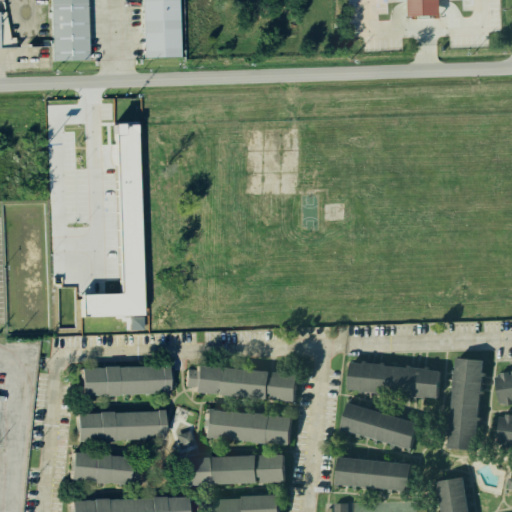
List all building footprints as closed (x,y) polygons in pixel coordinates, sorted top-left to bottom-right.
[(46,0),(85,0),(88,59),(49,60),(46,0)] [(140,0),(142,57),(179,56),(177,0),(140,0)] [(408,0),(409,16),(441,15),(440,0),(408,0)] [(0,11),(0,47),(15,47),(15,37),(8,37),(7,11),(0,11)] [(80,316),(141,315),(136,124),(113,124),(118,293),(80,294),(80,316)] [(343,356),(441,369),(438,395),(340,382),(343,356)] [(451,358),(482,360),(474,451),(443,449),(451,358)] [(186,364),(297,375),(294,401),(183,391),(186,364)] [(71,368),(161,365),(162,392),(72,395),(71,368)] [(498,375),(511,373),(511,406),(497,409),(498,375)] [(341,400),(414,425),(405,452),(331,427),(341,400)] [(201,407),(291,418),(287,445),(197,434),(201,407)] [(69,413),(155,411),(155,437),(70,439),(69,413)] [(502,418),(511,418),(511,452),(495,452),(502,418)] [(183,425),(191,445),(179,450),(171,430),(183,425)] [(64,450),(140,458),(137,484),(61,475),(64,450)] [(177,459),(279,456),(280,482),(178,486),(177,459)] [(329,457),(407,462),(406,488),(327,484),(329,457)] [(466,511),(461,476),(434,480),(438,511),(466,511)] [(270,511),(270,496),(208,498),(209,511),(270,511)] [(180,511),(180,497),(67,497),(67,511),(180,511)] [(334,503),(334,511),(347,511),(347,503),(334,503)]
